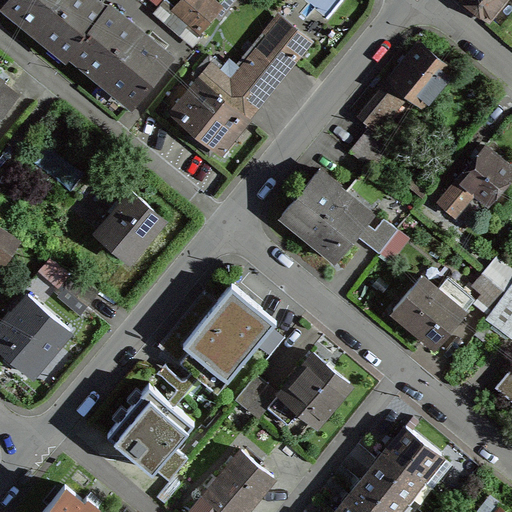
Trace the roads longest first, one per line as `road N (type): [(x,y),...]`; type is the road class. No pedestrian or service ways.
road 1 (residential): [(0,35),(228,222)]
road 2 (residential): [(408,0),(228,222)]
road 3 (residential): [(228,222),(39,436)]
road 4 (residential): [(228,222),(400,367)]
road 5 (residential): [(400,367),(287,511)]
road 6 (residential): [(400,367),(511,462)]
